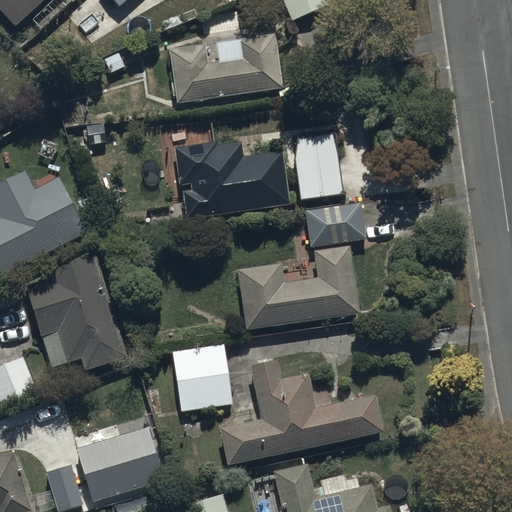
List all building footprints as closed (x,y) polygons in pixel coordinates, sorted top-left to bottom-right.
[(0,0),(0,9),(20,31),(30,21),(42,33),(71,5),(66,0),(0,0)] [(114,0),(123,8),(131,0),(114,0)] [(326,0),(282,0),(294,25),(330,9),(326,0)] [(203,51),(170,55),(176,108),(284,95),(276,36),(215,44),(217,65),(205,66),(203,51)] [(157,122),(84,131),(86,157),(89,156),(160,149),(157,122)] [(292,143),(298,202),(342,197),(336,138),(292,143)] [(216,145),(173,151),(182,221),(287,208),(280,156),(241,161),(240,146),(217,148),(216,145)] [(0,219),(0,221),(0,220),(0,283),(89,236),(60,183),(36,196),(25,175),(0,188),(0,219)] [(303,211),(306,247),(365,243),(363,207),(303,211)] [(349,250),(313,254),(316,282),(283,286),(280,267),(238,272),(246,332),(357,318),(349,250)] [(49,285),(25,291),(40,345),(42,344),(41,342),(43,342),(51,371),(81,363),(84,374),(124,363),(97,262),(47,275),(49,285)] [(172,355),(179,409),(179,412),(230,406),(223,348),(172,355)] [(23,358),(0,366),(0,412),(1,414),(39,399),(23,358)] [(217,432),(225,467),(383,434),(375,398),(358,401),(350,387),(330,387),(330,398),(341,396),(345,404),(315,411),(308,378),(281,384),(277,365),(250,371),(261,423),(217,432)] [(30,511),(13,455),(0,458),(0,511),(30,511)] [(305,469),(273,476),(280,511),(389,511),(389,509),(377,511),(372,489),(357,492),(355,481),(347,483),(346,478),(318,484),(320,491),(310,493),(305,469)] [(227,511),(222,496),(192,507),(194,511),(227,511)]
